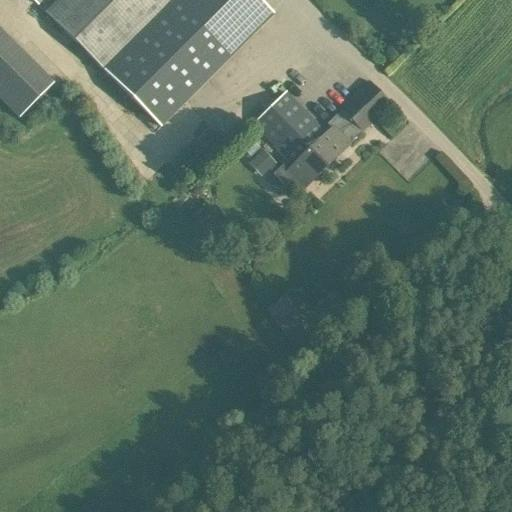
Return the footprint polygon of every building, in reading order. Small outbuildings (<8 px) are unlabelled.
[(56,0),(44,12),(102,70),(159,128),(272,15),(256,0),(56,0)] [(51,88),(0,37),(0,104),(17,122),(51,88)] [(327,124),(330,128),(325,133),(286,93),(253,125),(292,165),(289,169),(284,164),(273,175),(284,186),(292,178),(303,190),(349,145),(348,144),(361,132),(391,104),(368,81),(339,109),(341,111),(327,124)] [(263,151),(251,162),(263,175),(275,164),(263,151)] [(318,340),(307,327),(285,296),(267,310),(299,353),(318,340)]
